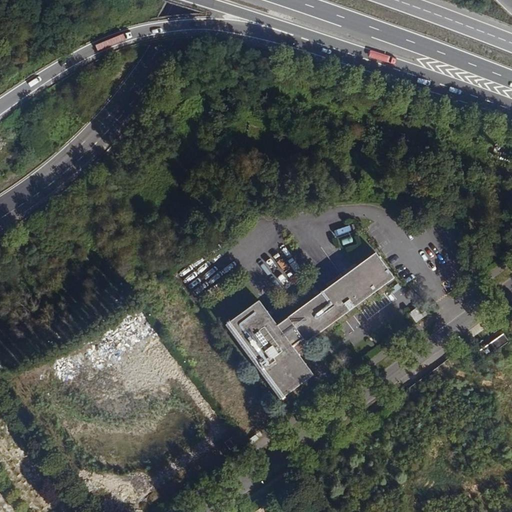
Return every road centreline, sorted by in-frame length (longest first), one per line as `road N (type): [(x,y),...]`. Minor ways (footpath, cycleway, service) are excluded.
road 1 (residential): [(511,288),(205,511)]
road 2 (motorway): [(0,108),(68,63),(135,33),(198,24),(293,30)]
road 3 (motorway): [(0,208),(108,116),(155,53),(181,0)]
road 4 (trunk): [(287,0),(511,81)]
road 5 (motorway): [(293,30),(511,103)]
road 6 (trunk): [(511,46),(389,0)]
